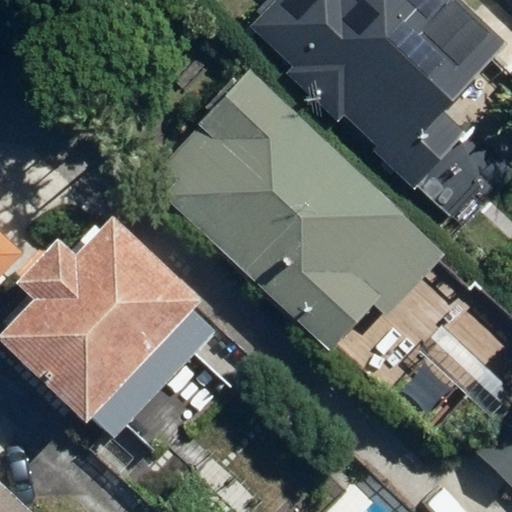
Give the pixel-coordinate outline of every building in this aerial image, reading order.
[(459,112),(511,60),(511,42),(470,0),(277,0),(262,15),(309,64),(298,75),(346,124),(357,113),(425,183),(478,132),(459,112)] [(218,107),(186,139),(180,132),(155,157),(347,348),(392,302),(404,313),(459,258),(256,56),(211,101),(218,107)] [(54,291),(20,325),(110,413),(223,297),(134,209),(95,249),(75,230),(34,271),(54,291)] [(0,287),(34,251),(0,219),(0,287)] [(511,416),(482,451),(511,477),(511,416)] [(0,511),(44,511),(0,471),(0,511)]
